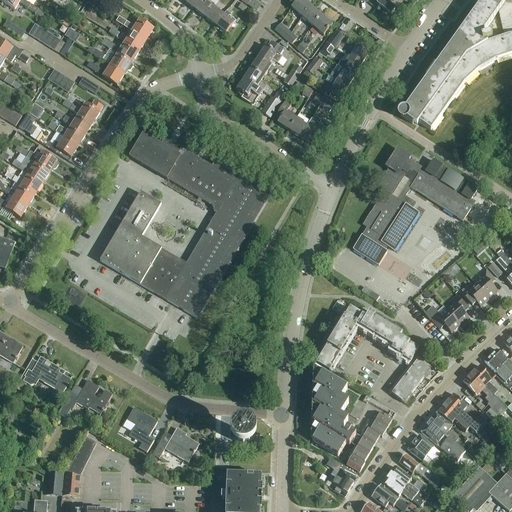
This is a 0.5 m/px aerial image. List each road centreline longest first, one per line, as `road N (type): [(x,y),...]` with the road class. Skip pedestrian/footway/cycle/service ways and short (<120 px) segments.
road 1 (residential): [(9,305),(146,93),(197,75)]
road 2 (residential): [(284,414),(171,401),(9,305)]
road 3 (unclassified): [(284,414),(299,292),(331,187)]
road 4 (residential): [(197,75),(206,107),(331,187)]
road 5 (unclassified): [(331,187),(406,48)]
road 6 (residential): [(413,417),(379,394),(393,370),(381,357),(365,350),(350,378)]
